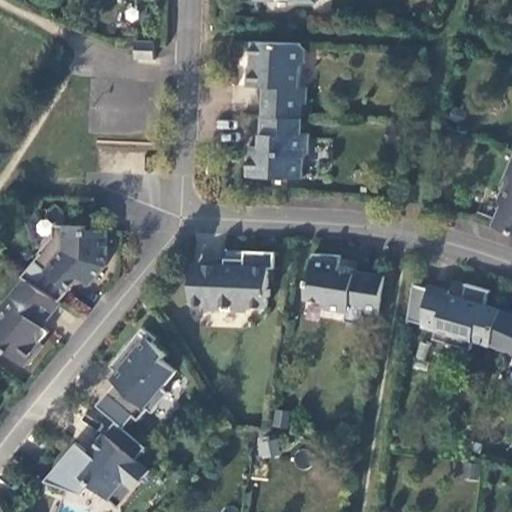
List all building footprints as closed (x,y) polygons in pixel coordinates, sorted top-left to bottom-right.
[(156,42),(138,41),(137,60),(155,61),(156,42)] [(250,68),(249,87),(264,88),(263,117),(303,119),(304,104),(308,104),(308,88),(300,87),(300,68),(306,63),(306,49),(301,44),(253,42),(252,68),(250,68)] [(263,117),(262,147),(250,147),(249,177),(303,179),(305,159),(310,154),(310,134),(303,133),(303,119),(263,117)] [(507,182),(499,201),(501,208),(494,226),(511,232),(511,161),(504,180),(507,182)] [(42,255),(23,277),(25,279),(27,281),(61,303),(80,280),(81,278),(92,286),(107,267),(108,232),(87,231),(87,227),(55,226),(54,237),(40,254),(42,255)] [(225,265),(194,264),(192,304),(207,305),(207,309),(249,311),(249,306),(268,307),(269,297),(271,297),(271,289),(269,289),(270,268),(275,268),(276,252),(246,251),(245,259),(226,259),(225,265)] [(379,316),(385,276),(355,272),(354,273),(339,271),(341,258),(314,254),(306,298),(327,302),(326,308),(347,312),(346,322),(363,324),(364,314),(379,316)] [(81,278),(80,280),(90,288),(92,286),(81,278)] [(27,281),(25,279),(15,291),(17,293),(27,281)] [(61,303),(27,281),(17,293),(15,291),(0,308),(0,325),(0,326),(0,325),(0,352),(2,354),(10,354),(26,367),(44,346),(41,344),(40,331),(44,327),(63,304),(61,303)] [(424,325),(429,288),(414,284),(409,320),(424,325)] [(450,291),(429,286),(429,288),(424,325),(423,327),(438,331),(435,340),(471,350),(474,340),(492,346),(502,309),(486,305),(490,290),(467,284),(463,298),(449,294),(450,291)] [(511,328),(511,313),(502,309),(492,346),(502,349),(511,328)] [(50,333),(44,327),(40,331),(41,344),(50,333)] [(117,383),(107,394),(134,416),(139,420),(149,409),(153,413),(170,392),(164,387),(178,370),(164,360),(168,354),(154,342),(157,339),(143,327),(117,359),(118,372),(112,379),(117,383)] [(511,328),(502,349),(511,353),(511,366),(511,370),(511,328)] [(134,416),(107,394),(98,406),(117,421),(125,428),(134,416)] [(117,421),(107,433),(138,459),(148,447),(125,428),(117,421)] [(84,493),(92,483),(121,507),(151,470),(138,459),(107,433),(89,455),(78,445),(49,480),(84,493)]
